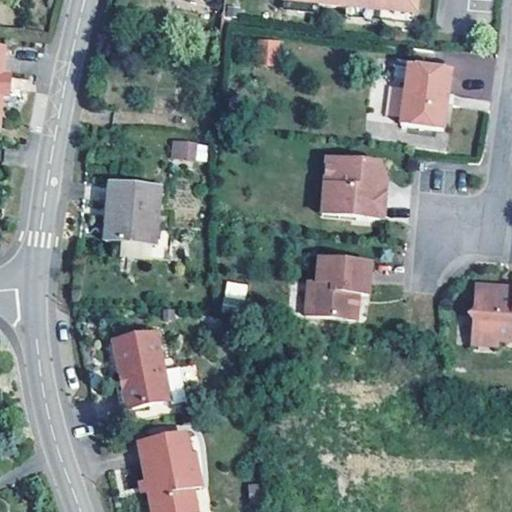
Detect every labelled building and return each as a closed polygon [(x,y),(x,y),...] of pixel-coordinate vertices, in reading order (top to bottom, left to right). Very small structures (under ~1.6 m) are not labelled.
[(285,0),(285,5),(328,8),(357,11),(426,17),(427,0),(285,0)] [(328,18),(328,8),(285,5),(284,14),(328,18)] [(426,17),(357,11),(356,21),(426,26),(426,17)] [(258,67),(278,68),(280,45),(260,43),(258,67)] [(0,123),(2,98),(7,99),(14,99),(14,78),(6,77),(7,50),(0,50),(0,123)] [(456,74),(413,72),(411,130),(453,132),(456,74)] [(185,158),(186,141),(174,139),(172,157),(185,158)] [(195,159),(197,142),(186,141),(185,158),(195,159)] [(335,158),(332,185),(347,203),(365,205),(364,217),(390,220),(394,191),(384,189),(385,180),(387,165),(335,158)] [(112,206),(110,242),(158,245),(161,189),(111,185),(109,206),(112,206)] [(347,203),(332,185),(329,213),(364,217),(365,205),(347,203)] [(112,206),(109,206),(106,206),(104,242),(110,242),(112,206)] [(373,295),(377,264),(324,258),(322,281),(313,281),(310,315),(360,320),(362,307),(358,303),(359,294),(363,294),(373,295)] [(225,297),(244,300),(247,284),(228,281),(225,297)] [(511,300),(505,300),(505,295),(489,293),(480,302),(479,318),(473,322),(478,328),(477,341),(500,343),(500,346),(511,346),(511,300)] [(120,348),(131,386),(139,414),(180,403),(162,337),(120,348)] [(500,343),(477,341),(476,351),(499,353),(500,346),(500,343)] [(139,414),(131,386),(124,387),(132,416),(139,414)] [(156,511),(170,511),(174,511),(173,511),(196,511),(197,511),(193,492),(202,490),(195,453),(191,454),(188,436),(143,444),(150,478),(152,490),(156,511)] [(250,506),(267,505),(266,487),(248,488),(250,506)]
